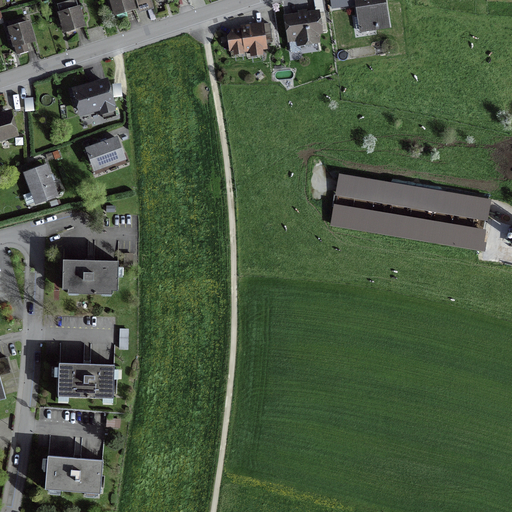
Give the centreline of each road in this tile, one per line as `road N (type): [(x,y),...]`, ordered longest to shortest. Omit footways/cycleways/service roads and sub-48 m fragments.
road 1 (track): [(201,14),(236,217),(236,369),(211,511)]
road 2 (residential): [(12,511),(35,335),(36,253),(27,233),(0,239)]
road 3 (residential): [(0,81),(245,0)]
